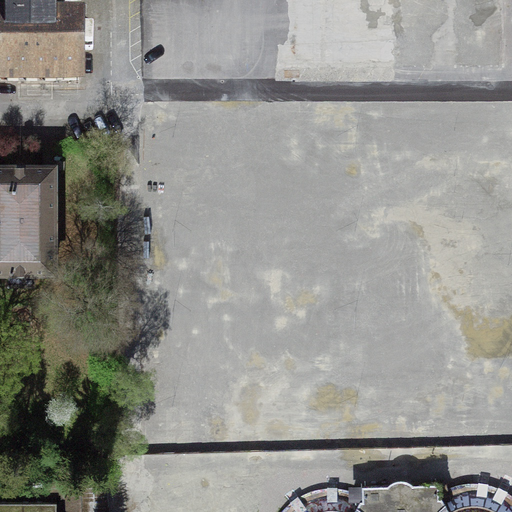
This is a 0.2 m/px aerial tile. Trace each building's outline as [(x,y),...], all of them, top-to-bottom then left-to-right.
[(78,20),(54,20),(54,8),(54,0),(7,0),(7,20),(0,20),(0,80),(32,81),(78,81),(78,20)] [(450,156),(184,162),(186,256),(452,251),(450,156)] [(0,271),(54,272),(54,166),(0,165),(0,271)] [(452,300),(186,305),(188,400),(454,395),(452,300)] [(183,454),(160,482),(168,490),(191,462),(183,454)] [(108,511),(108,481),(71,481),(71,463),(21,463),(22,482),(0,481),(0,501),(23,502),(56,502),(56,511),(108,511)] [(511,511),(511,501),(507,497),(498,492),(488,489),(478,487),(467,487),(457,489),(447,493),(438,498),(438,484),(413,484),(411,482),(408,481),(406,480),(403,479),(400,479),(397,479),(394,480),(392,481),(389,483),(387,485),(362,486),(363,501),(358,498),(352,495),(342,493),(331,492),(321,493),(311,495),(301,500),(293,506),(286,511),(511,511)] [(0,511),(56,511),(56,502),(23,502),(0,501),(0,511)]
